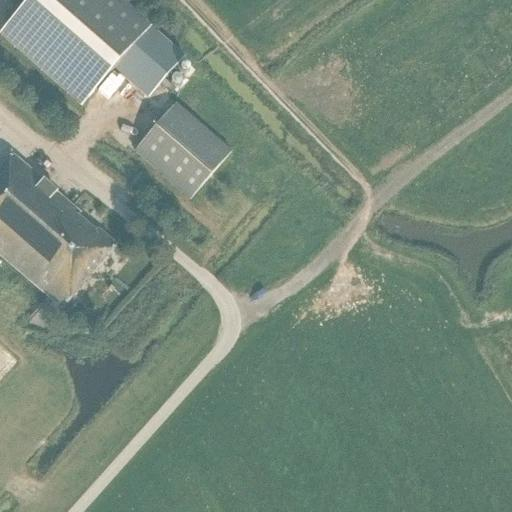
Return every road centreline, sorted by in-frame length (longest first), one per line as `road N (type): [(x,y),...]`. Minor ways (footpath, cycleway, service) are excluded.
road 1 (unclassified): [(75,511),(226,343),(232,327),(213,288)]
road 2 (track): [(511,94),(398,181),(350,232)]
road 3 (track): [(466,334),(435,287),(370,255),(350,232)]
road 4 (track): [(350,232),(280,293),(228,314)]
